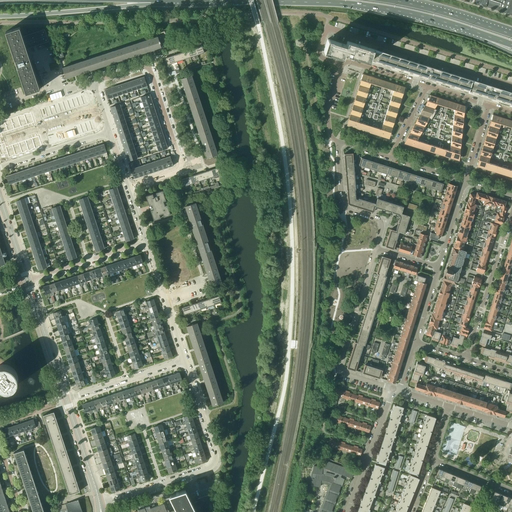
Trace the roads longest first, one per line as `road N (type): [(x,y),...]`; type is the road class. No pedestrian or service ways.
road 1 (trunk): [(236,0),(383,8),(485,35)]
road 2 (residential): [(341,64),(318,50),(326,26),(511,85)]
road 3 (residential): [(99,503),(213,462),(184,360)]
road 4 (residential): [(376,247),(338,366),(392,389)]
road 5 (residential): [(183,165),(153,70),(147,65),(93,82)]
road 6 (residential): [(511,209),(466,357)]
road 7 (trunk): [(0,15),(148,0)]
road 8 (residential): [(337,140),(342,203),(379,219),(376,247)]
road 9 (residential): [(347,511),(392,389)]
road 10 (trunk): [(511,34),(390,0)]
road 11 (residential): [(27,282),(145,242)]
road 12 (residential): [(66,398),(184,360)]
road 13 (tertiary): [(66,398),(27,282)]
